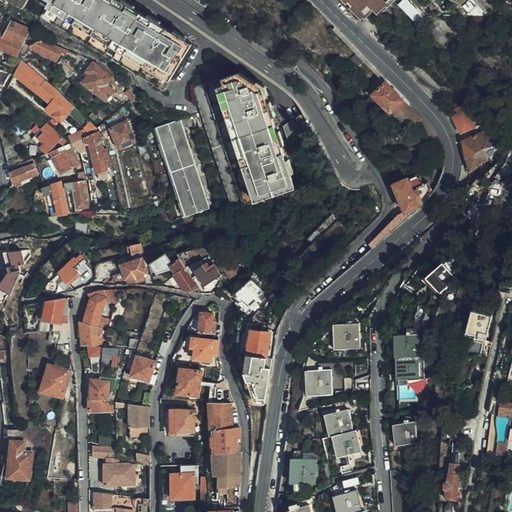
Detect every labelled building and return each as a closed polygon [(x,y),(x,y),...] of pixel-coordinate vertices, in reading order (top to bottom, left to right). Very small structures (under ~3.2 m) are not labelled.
[(26,4),(18,0),(5,0),(24,9),(26,4)] [(44,0),(44,1),(44,3),(48,6),(45,11),(45,17),(147,76),(166,87),(169,82),(192,44),(120,0),(44,0)] [(340,0),(362,22),(375,9),(378,12),(383,7),(384,9),(391,3),(388,0),(340,0)] [(23,46),(28,34),(29,31),(13,24),(7,38),(23,46)] [(7,38),(5,38),(0,35),(0,48),(18,57),(23,46),(7,38)] [(30,47),(30,49),(58,63),(62,55),(64,51),(42,42),(36,44),(30,47)] [(71,83),(79,72),(68,61),(66,66),(62,73),(71,83)] [(62,95),(23,63),(17,75),(51,104),(47,110),(62,122),(73,109),(69,105),(70,104),(61,96),(62,95)] [(100,97),(113,80),(94,65),(88,73),(90,75),(84,84),(100,97)] [(0,86),(4,88),(11,76),(0,72),(0,86)] [(297,186),(264,87),(239,72),(227,76),(219,79),(212,81),(195,87),(201,103),(234,207),(297,186)] [(402,100),(386,83),(365,95),(385,116),(391,111),(402,100)] [(422,120),(402,100),(391,111),(410,131),(422,120)] [(458,129),(461,135),(476,128),(465,106),(450,113),(458,129)] [(210,211),(181,122),(158,130),(187,219),(210,211)] [(136,144),(128,124),(108,130),(116,152),(136,144)] [(62,141),(48,125),(44,129),(46,132),(39,138),(45,145),(42,148),(48,154),(62,141)] [(469,168),(470,172),(487,159),(486,149),(494,145),(489,130),(462,141),(465,155),(469,168)] [(104,143),(99,133),(89,137),(100,181),(110,179),(108,172),(112,170),(107,151),(104,151),(101,143),(104,143)] [(1,142),(8,162),(20,158),(14,138),(1,142)] [(70,145),(52,154),(62,174),(80,166),(70,145)] [(9,168),(14,182),(15,187),(22,185),(21,181),(38,175),(35,165),(29,167),(28,162),(9,168)] [(425,185),(420,175),(394,186),(405,213),(412,210),(419,207),(426,199),(432,193),(428,184),(425,185)] [(66,186),(68,193),(75,192),(79,210),(92,208),(87,181),(66,186)] [(55,196),(60,217),(69,216),(63,183),(44,189),(44,191),(45,197),(55,196)] [(373,249),(408,219),(405,213),(370,246),(373,249)] [(323,253),(348,230),(340,223),(313,248),(318,254),(321,251),(323,253)] [(128,248),(129,252),(132,252),(135,262),(133,263),(121,266),(123,274),(113,276),(117,286),(147,284),(145,277),(148,276),(137,245),(128,248)] [(0,287),(11,292),(29,255),(15,249),(0,281),(0,287)] [(200,288),(182,259),(175,264),(168,253),(151,264),(157,275),(171,272),(186,292),(191,293),(200,288)] [(80,263),(64,278),(63,280),(72,288),(91,270),(86,266),(89,264),(84,259),(80,263)] [(59,273),(64,278),(80,263),(77,260),(71,266),(69,264),(59,273)] [(237,271),(231,263),(224,267),(231,279),(237,276),(235,272),(237,271)] [(205,288),(222,277),(215,266),(207,271),(203,266),(195,271),(205,288)] [(453,282),(438,267),(424,281),(439,296),(453,282)] [(253,309),(265,294),(250,281),(235,299),(242,305),(244,302),(253,309)] [(93,295),(83,324),(98,328),(105,301),(119,305),(120,291),(104,292),(97,293),(96,296),(93,295)] [(65,300),(47,303),(43,321),(53,323),(54,332),(70,331),(69,317),(62,316),(65,300)] [(212,327),(213,315),(203,314),(200,333),(216,335),(216,328),(212,327)] [(473,340),(483,342),(489,319),(470,315),(465,336),(474,338),(473,340)] [(83,324),(81,324),(82,348),(102,349),(101,329),(98,328),(83,324)] [(362,350),(360,325),(335,327),(337,352),(362,350)] [(252,332),(249,355),(268,358),(271,335),(252,332)] [(392,336),(393,360),(395,360),(422,359),(421,335),(392,336)] [(216,356),(218,342),(194,339),(193,349),(197,350),(196,360),(212,362),(213,356),(216,356)] [(487,356),(490,344),(483,342),(480,354),(487,356)] [(270,381),(273,360),(268,358),(249,355),(246,378),(254,402),(267,404),(270,381)] [(150,382),(155,363),(137,357),(131,377),(150,382)] [(426,379),(425,359),(422,359),(395,360),(396,381),(426,379)] [(63,400),(71,374),(51,367),(42,393),(63,400)] [(199,396),(203,372),(182,369),(178,393),(199,396)] [(334,396),(333,371),(306,372),(307,398),(334,396)] [(334,381),(335,389),(346,388),(346,380),(334,381)] [(89,381),(88,401),(110,401),(111,383),(89,381)] [(110,401),(88,401),(88,413),(113,413),(113,401),(110,401)] [(233,404),(211,402),(212,431),(217,430),(234,429),(233,404)] [(130,429),(150,429),(150,407),(130,405),(130,429)] [(195,434),(194,408),(164,409),(165,435),(195,434)] [(326,417),(331,439),(335,438),(354,434),(349,412),(326,417)] [(419,444),(415,423),(391,427),(394,448),(419,444)] [(217,430),(217,455),(232,454),(231,450),(239,450),(238,437),(241,437),(241,428),(234,429),(217,430)] [(361,455),(357,433),(354,434),(335,438),(340,459),(361,455)] [(24,444),(6,443),(6,454),(5,459),(10,460),(8,479),(30,481),(31,454),(24,454),(24,444)] [(112,458),(112,450),(93,449),(94,459),(112,458)] [(135,460),(150,466),(150,458),(138,453),(135,460)] [(217,455),(217,479),(228,479),(241,479),(241,453),(232,454),(217,455)] [(458,478),(460,465),(458,465),(460,454),(452,453),(451,463),(450,463),(448,476),(446,476),(445,486),(443,486),(442,492),(444,493),(443,497),(440,497),(439,501),(457,503),(458,499),(459,499),(462,478),(458,478)] [(316,485),(316,456),(305,456),(306,461),(293,461),(293,486),(316,485)] [(161,471),(162,506),(186,505),(186,500),(172,500),(172,474),(172,471),(161,471)] [(195,500),(195,474),(189,474),(183,474),(172,474),(172,500),(186,500),(195,500)] [(209,475),(198,475),(199,490),(210,490),(209,475)] [(241,505),(241,479),(228,479),(229,505),(241,505)] [(210,509),(209,492),(202,493),(202,503),(207,509),(210,509)] [(334,499),(337,511),(361,511),(355,493),(334,499)] [(112,496),(94,494),(95,509),(113,508),(112,499),(112,496)] [(113,508),(95,509),(95,511),(118,511),(118,510),(132,511),(130,501),(112,499),(113,508)] [(68,511),(79,511),(79,503),(68,503),(68,511)]
